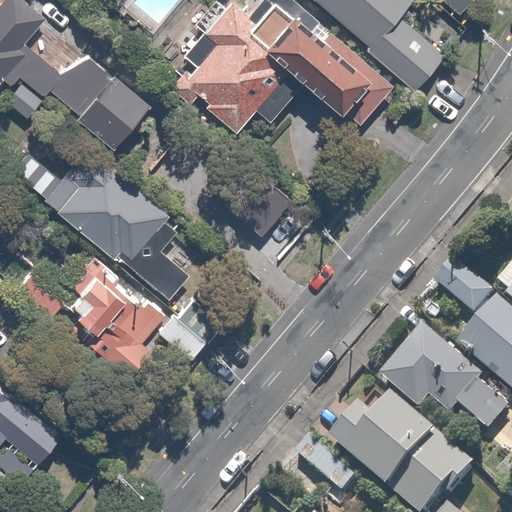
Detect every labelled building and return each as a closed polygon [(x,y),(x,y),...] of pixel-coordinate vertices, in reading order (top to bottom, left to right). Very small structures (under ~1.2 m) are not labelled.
[(0,0),(0,90),(25,109),(44,90),(110,143),(147,100),(24,0),(0,0)] [(356,122),(392,84),(295,0),(250,0),(247,4),(241,0),(217,0),(221,3),(165,79),(231,131),(253,108),(264,117),(300,82),(356,122)] [(315,0),(366,41),(405,0),(315,0)] [(464,0),(447,0),(458,8),(464,0)] [(0,159),(0,168),(175,302),(211,263),(173,231),(179,224),(37,118),(0,159)] [(297,198),(264,173),(233,214),(265,239),(297,198)] [(18,281),(127,375),(171,318),(62,234),(18,281)] [(495,281),(465,259),(448,283),(478,305),(495,281)] [(0,289),(9,277),(0,270),(0,289)] [(511,308),(497,295),(457,346),(511,387),(511,308)] [(425,326),(382,372),(418,406),(430,397),(449,414),(457,405),(487,430),(511,404),(481,380),(483,376),(425,326)] [(0,462),(20,479),(59,432),(0,385),(0,462)] [(358,404),(329,438),(416,511),(435,511),(477,467),(390,394),(371,414),(358,404)] [(314,433),(297,453),(341,489),(358,469),(314,433)]
